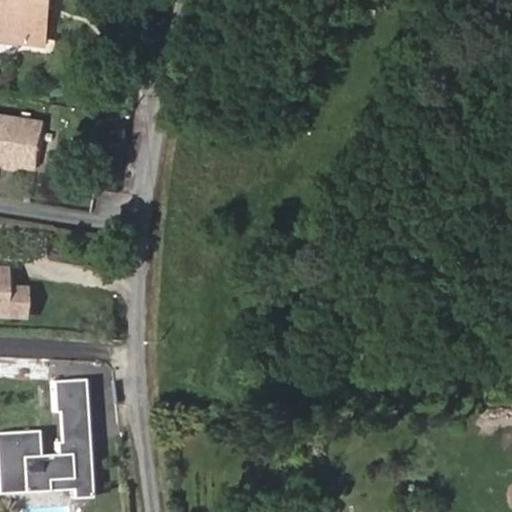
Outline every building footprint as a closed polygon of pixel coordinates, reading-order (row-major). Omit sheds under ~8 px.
[(0,0),(0,38),(40,43),(45,4),(54,5),(54,0),(0,0)] [(49,45),(54,5),(45,4),(40,43),(49,45)] [(0,161),(39,167),(46,122),(0,114),(0,161)] [(8,284),(9,265),(0,264),(0,316),(27,318),(28,285),(8,284)] [(56,415),(58,441),(54,441),(54,454),(37,455),(36,430),(0,431),(0,492),(70,488),(70,498),(90,497),(82,382),(50,384),(52,416),(56,415)]
